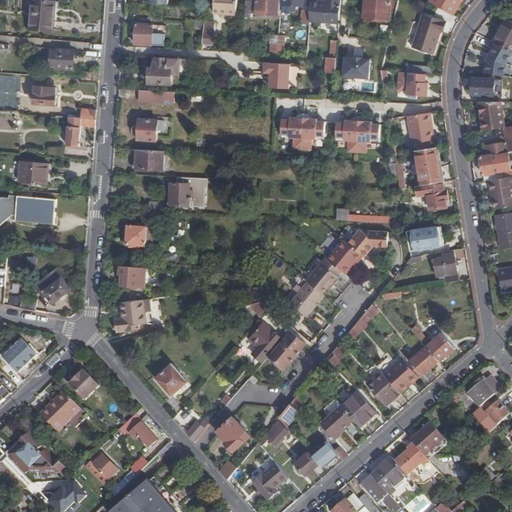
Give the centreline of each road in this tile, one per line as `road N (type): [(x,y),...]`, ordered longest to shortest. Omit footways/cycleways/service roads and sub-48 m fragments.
road 1 (residential): [(491,344),(450,89),(461,35),(490,0)]
road 2 (residential): [(84,331),(116,0)]
road 3 (residential): [(300,511),(491,344)]
road 4 (residential): [(195,452),(248,394),(281,395),(361,300)]
road 5 (residential): [(195,452),(84,331)]
road 6 (residential): [(0,420),(84,331)]
